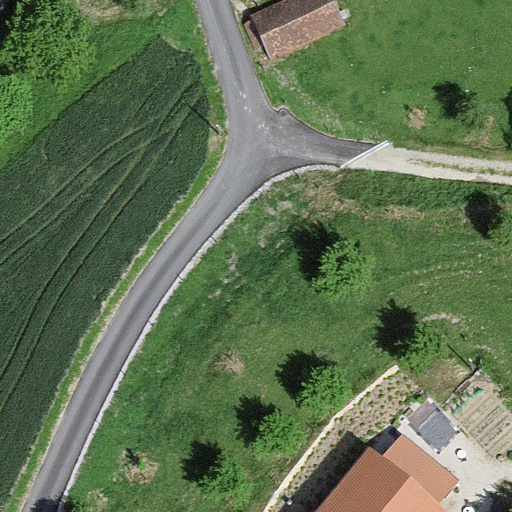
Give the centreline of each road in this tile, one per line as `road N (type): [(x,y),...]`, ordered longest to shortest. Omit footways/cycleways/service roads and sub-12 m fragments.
road 1 (unclassified): [(212,0),(247,112),(240,167),(128,319),(37,511)]
road 2 (track): [(248,140),(511,170)]
